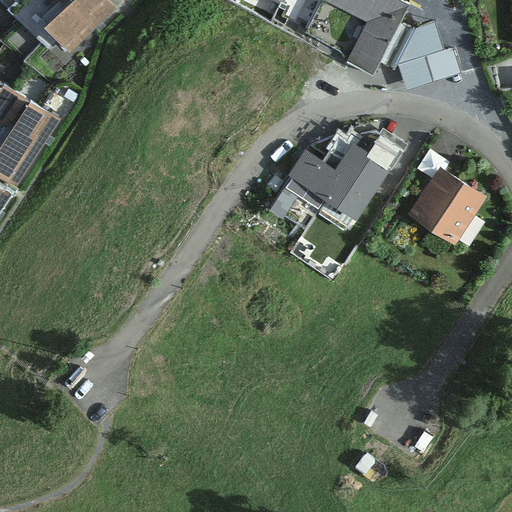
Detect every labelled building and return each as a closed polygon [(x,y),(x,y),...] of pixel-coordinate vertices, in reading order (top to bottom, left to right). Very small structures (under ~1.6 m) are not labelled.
[(123,0),(0,0),(61,62),(123,0)] [(330,0),(365,16),(346,58),(379,73),(412,1),(409,0),(330,0)] [(451,44),(425,52),(433,78),(459,70),(451,44)] [(0,200),(60,112),(0,72),(0,200)] [(352,234),(409,142),(368,115),(316,132),(281,190),(352,234)] [(455,239),(488,190),(444,161),(411,210),(455,239)]
